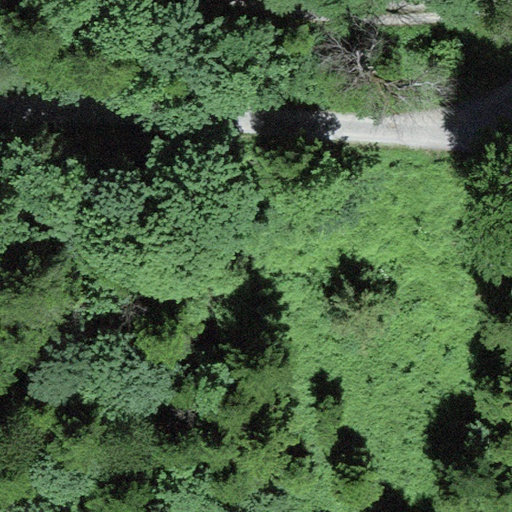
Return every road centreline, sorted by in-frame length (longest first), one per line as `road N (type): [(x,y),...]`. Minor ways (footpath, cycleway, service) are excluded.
road 1 (track): [(0,98),(239,103),(451,143)]
road 2 (track): [(251,0),(310,16),(471,21),(511,12)]
